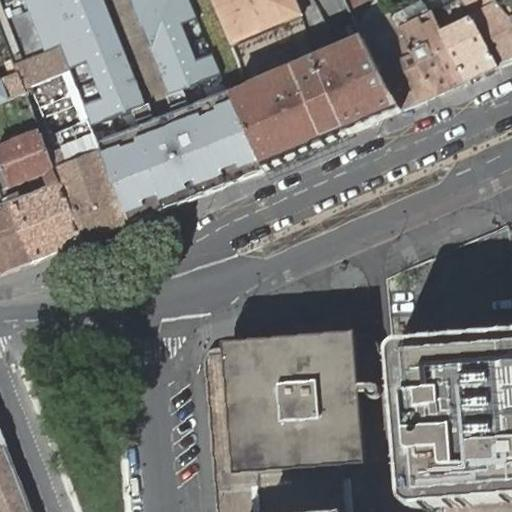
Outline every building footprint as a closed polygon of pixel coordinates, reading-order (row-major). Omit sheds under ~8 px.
[(0,0),(0,27),(1,29),(15,64),(16,66),(50,53),(62,47),(70,69),(74,78),(98,139),(100,146),(102,151),(106,160),(173,134),(148,70),(175,0),(0,0)] [(175,0),(148,70),(173,134),(237,110),(226,86),(200,26),(187,0),(175,0)] [(294,0),(212,0),(232,44),(301,14),(294,0)] [(359,26),(374,2),(369,0),(345,0),(355,19),(359,26)] [(395,18),(384,0),(374,0),(374,2),(359,26),(363,33),(366,40),(374,55),(387,83),(404,110),(436,97),(406,41),(395,18)] [(441,29),(471,16),(462,0),(422,0),(433,13),(441,29)] [(462,0),(471,16),(490,53),(499,69),(511,63),(511,24),(502,9),(493,0),(462,0)] [(511,24),(511,0),(509,0),(507,1),(506,0),(493,0),(502,9),(511,24)] [(441,29),(433,13),(408,26),(402,11),(395,18),(406,41),(436,97),(468,83),(452,53),(441,29)] [(471,16),(441,29),(452,53),(468,83),(499,69),(490,53),(471,16)] [(321,59),(348,135),(404,110),(387,83),(374,55),(366,40),(321,59)] [(50,53),(16,66),(19,74),(23,87),(25,92),(26,96),(34,93),(30,84),(63,72),(67,80),(74,78),(70,69),(62,47),(50,53)] [(348,135),(321,59),(250,90),(232,98),(237,109),(262,172),(348,135)] [(16,66),(15,64),(0,70),(0,81),(19,74),(16,66)] [(34,93),(50,133),(89,118),(74,78),(67,80),(63,72),(30,84),(34,93)] [(19,74),(0,81),(0,101),(25,92),(23,87),(19,74)] [(130,225),(262,172),(237,109),(237,110),(173,134),(106,160),(111,173),(111,174),(130,225)] [(3,147),(0,148),(0,162),(7,180),(10,188),(55,170),(49,154),(41,132),(20,140),(16,142),(3,147)] [(102,151),(55,170),(60,184),(83,243),(127,226),(130,225),(111,174),(111,173),(106,160),(102,151)] [(10,188),(7,180),(0,182),(0,190),(0,192),(4,190),(10,188)] [(51,188),(9,204),(32,264),(83,243),(60,184),(51,188)] [(0,207),(6,205),(9,204),(7,199),(3,200),(0,192),(0,190),(0,207)] [(6,205),(0,207),(0,276),(32,264),(9,204),(6,205)] [(263,511),(348,511),(345,468),(369,466),(360,369),(358,334),(330,336),(225,345),(236,476),(261,474),(263,499),(263,511)] [(511,334),(404,344),(400,346),(397,348),(394,351),(393,356),(393,366),(404,501),(406,504),(409,507),(412,509),(416,510),(511,501),(511,334)] [(378,386),(369,386),(370,395),(371,397),(373,399),(376,400),(379,400),(381,398),(383,395),(384,392),(383,389),(382,387),(380,386),(378,386)] [(31,511),(0,430),(0,511),(31,511)]
